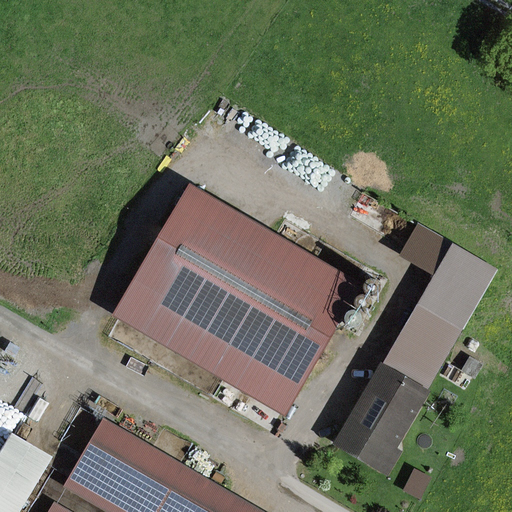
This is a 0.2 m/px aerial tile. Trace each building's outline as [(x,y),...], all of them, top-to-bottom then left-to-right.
[(363,284),(189,183),(112,315),(285,416),(363,284)] [(420,256),(428,242),(415,234),(407,249),(420,256)] [(462,260),(448,254),(441,269),(454,276),(462,260)] [(367,293),(370,295),(372,295),(375,295),(378,293),(380,291),(381,289),(381,286),(380,283),(378,281),(376,279),(373,279),(371,279),(368,280),(366,281),(365,284),(364,286),(364,289),(365,291),(367,293)] [(359,310),(361,311),(364,311),(367,311),(369,310),(371,308),(372,305),(373,302),(372,299),(370,297),(368,296),(365,295),(362,295),(360,296),(358,298),(357,300),(356,302),(356,305),(357,307),(359,310)] [(428,390),(463,329),(419,303),(384,364),(382,363),(334,446),(388,477),(403,451),(398,448),(431,392),(428,390)] [(349,326),(352,327),(354,328),(357,327),(360,326),(362,324),(363,321),(363,318),(362,315),(360,313),(358,312),(355,311),(353,311),(350,312),(348,314),(347,316),(346,318),(346,321),(347,323),(349,326)] [(263,511),(104,419),(64,487),(106,511),(263,511)] [(0,441),(0,511),(18,511),(53,441),(10,421),(0,441)] [(69,511),(55,503),(49,511),(69,511)]
